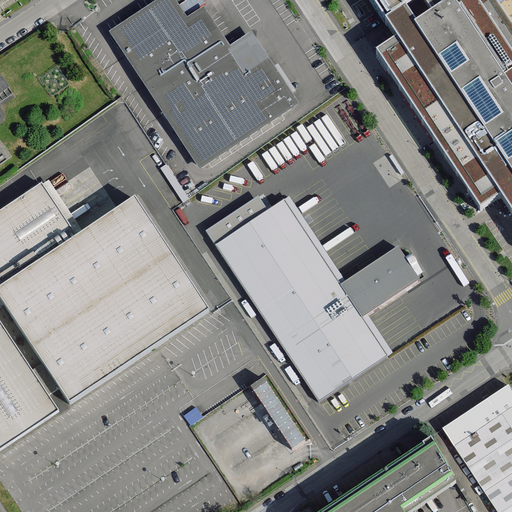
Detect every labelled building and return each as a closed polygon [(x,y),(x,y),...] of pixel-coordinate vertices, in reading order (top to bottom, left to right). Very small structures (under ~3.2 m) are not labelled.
[(183,0),(179,3),(176,0),(158,0),(111,32),(199,165),(296,101),(267,57),(246,71),(203,7),(187,17),(185,14),(205,1),(204,0),(183,0)] [(368,0),(384,24),(420,0),(368,0)] [(511,28),(493,0),(420,0),(384,24),(381,26),(393,43),(373,55),(477,214),(498,200),(511,220),(511,28)] [(0,295),(73,405),(212,312),(138,200),(79,240),(43,186),(0,214),(0,295)] [(218,248),(322,405),(390,359),(388,357),(364,321),(422,282),(421,281),(399,249),(342,287),(286,203),(218,248)] [(0,320),(0,453),(61,413),(0,320)] [(289,447),(302,438),(262,377),(248,386),(289,447)] [(511,511),(511,388),(510,385),(444,429),(498,511),(511,511)] [(415,511),(457,484),(434,443),(331,511),(415,511)] [(142,511),(145,505),(139,503),(139,496),(131,494),(135,482),(123,489),(113,472),(113,497),(104,502),(104,494),(101,496),(96,488),(96,511),(81,511),(81,505),(70,511),(65,511),(60,503),(56,511),(142,511)]
